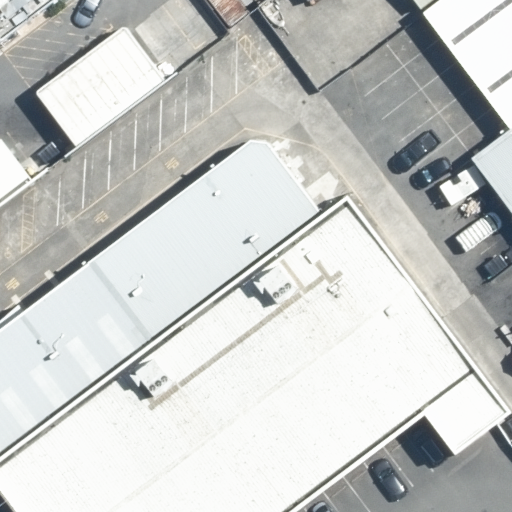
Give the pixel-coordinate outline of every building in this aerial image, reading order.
[(0,0),(0,8),(10,0),(0,0)] [(511,0),(386,0),(386,1),(477,121),(511,94),(511,0)] [(196,24),(164,47),(182,73),(214,50),(196,24)] [(170,83),(130,31),(46,94),(86,146),(170,83)] [(511,185),(511,94),(477,121),(436,152),(479,210),(511,185)] [(0,329),(0,461),(325,218),(261,134),(0,329)] [(0,206),(35,181),(3,139),(0,141),(0,206)] [(300,511),(482,375),(354,205),(0,471),(0,478),(25,511),(300,511)]
